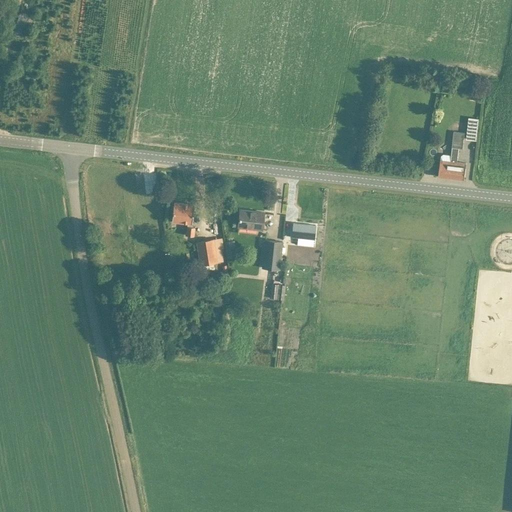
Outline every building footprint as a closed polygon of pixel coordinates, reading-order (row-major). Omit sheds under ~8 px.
[(468,121),(466,138),(477,139),(479,119),(472,118),(468,121)] [(464,179),(466,169),(466,163),(457,162),(459,148),(463,149),(465,133),(454,132),(452,148),(451,155),(443,154),(441,156),(439,176),(464,179)] [(194,204),(174,202),(171,221),(192,224),(194,204)] [(262,230),(263,222),(264,212),(239,210),(238,219),(238,227),(262,230)] [(292,223),(291,237),(314,239),(315,225),(292,223)] [(186,235),(193,236),(194,227),(187,226),(186,235)] [(214,268),(213,263),(223,261),(221,248),(223,248),(222,237),(196,241),(201,270),(214,268)] [(265,239),(262,267),(279,269),(282,241),(265,239)] [(270,298),(276,298),(284,299),(285,284),(278,284),(272,283),(270,298)]
